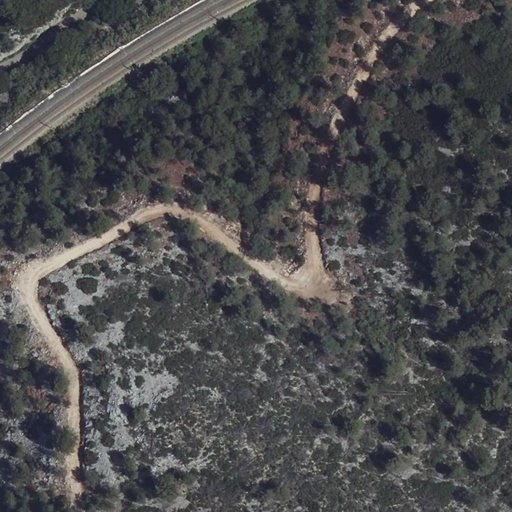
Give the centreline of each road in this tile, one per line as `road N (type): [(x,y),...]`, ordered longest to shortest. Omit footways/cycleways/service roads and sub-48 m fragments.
road 1 (track): [(76,511),(73,376),(33,302),(36,271),(162,212),(201,218),(294,283),(313,254),(314,169),(385,40),(421,0)]
road 2 (unclassified): [(99,0),(0,70)]
